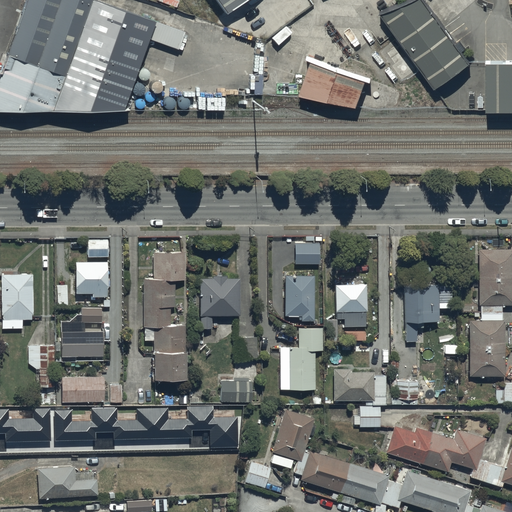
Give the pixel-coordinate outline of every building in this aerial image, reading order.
[(154,25),(84,0),(38,0),(16,61),(70,81),(59,114),(124,113),(154,25)] [(244,0),(219,0),(227,12),(244,0)] [(474,67),(425,1),(384,18),(439,93),(474,67)] [(311,59),(299,93),(356,105),(366,79),(311,59)] [(0,81),(0,115),(54,115),(66,83),(13,62),(1,82),(0,81)] [(490,115),(511,114),(511,67),(489,68),(490,115)] [(319,242),(294,242),(294,263),(319,263),(319,242)] [(511,248),(478,249),(477,304),(479,304),(479,312),(473,312),(473,319),(468,319),(468,375),(504,375),(504,319),(500,319),(500,304),(511,304),(511,248)] [(184,251),(152,251),(152,278),(142,278),(142,326),(143,326),(143,340),(152,340),(152,378),(185,378),(185,324),(169,324),(169,305),(174,305),(174,279),(184,279),(184,251)] [(105,261),(74,261),(74,268),(74,287),(75,287),(75,293),(90,292),(90,296),(91,296),(106,296),(106,268),(105,268),(105,261)] [(32,313),(31,273),(17,273),(17,271),(12,271),(12,273),(0,273),(0,297),(0,327),(22,327),(22,318),(30,318),(30,313),(32,313)] [(203,277),(198,277),(198,314),(199,314),(199,328),(203,328),(203,331),(201,331),(201,335),(203,335),(203,338),(214,338),(214,327),(219,327),(219,314),(238,314),(238,277),(225,277),(225,273),(211,273),(211,276),(210,276),(209,276),(209,275),(208,275),(207,275),(206,275),(206,276),(205,276),(204,276),(204,277),(203,277)] [(313,275),(284,275),(283,315),(298,315),(298,319),(300,319),(300,320),(313,320),(313,275)] [(426,282),(402,282),(402,321),(405,321),(405,340),(415,340),(415,327),(422,326),(422,321),(438,321),(438,308),(446,308),(446,285),(438,285),(438,283),(426,283),(426,282)] [(365,283),(334,284),(334,310),(336,310),(336,318),(343,318),(343,326),(365,325),(365,283)] [(67,284),(56,284),(56,306),(67,306),(67,284)] [(100,307),(80,307),(80,321),(86,321),(86,328),(96,328),(96,321),(100,321),(100,307)] [(298,346),(279,346),(279,388),(314,388),(314,350),(322,350),(321,327),(298,327),(298,346)] [(102,330),(59,330),(59,355),(61,355),(61,361),(75,361),(75,355),(102,355),(102,330)] [(364,331),(344,331),(344,339),(364,339),(364,331)] [(257,337),(235,337),(235,357),(257,357),(257,337)] [(366,342),(353,342),(353,351),(366,351),(366,342)] [(53,405),(53,344),(27,345),(28,362),(36,368),(36,405),(53,405)] [(349,368),(332,368),(332,399),(358,399),(358,402),(364,402),(364,405),(358,405),(358,415),(353,415),(353,423),(359,423),(359,426),(379,426),(379,403),(385,404),(385,375),(373,375),(373,371),(349,371),(349,368)] [(103,375),(60,376),(60,401),(103,401),(103,375)] [(250,380),(220,380),(220,401),(250,400),(250,380)] [(417,380),(396,380),(395,396),(391,395),(391,404),(416,404),(417,380)] [(511,381),(503,382),(503,389),(495,389),(495,402),(511,401),(511,381)] [(121,401),(121,384),(109,384),(109,401),(121,401)] [(313,417),(284,408),(271,450),(274,451),(271,459),(285,464),(288,456),(296,459),(292,471),(300,474),(299,478),(302,479),(301,482),(304,483),(305,480),(378,503),(379,501),(397,507),(399,500),(438,511),(508,511),(481,504),(480,508),(465,503),(469,490),(419,474),(420,470),(412,468),(411,471),(406,469),(401,483),(387,479),(388,475),(327,456),(328,452),(316,448),(315,451),(304,448),(313,417)] [(152,410),(120,410),(120,432),(152,432),(152,410)] [(92,411),(72,411),(72,426),(92,426),(92,411)] [(42,421),(0,420),(0,449),(42,449),(42,439),(51,439),(51,429),(42,429),(42,421)] [(511,483),(511,438),(504,466),(479,459),(485,437),(454,428),(452,437),(414,426),(413,431),(393,425),(385,451),(411,459),(410,464),(417,466),(418,462),(447,471),(450,461),(472,468),(469,477),(480,480),(479,486),(484,487),(485,482),(501,486),(503,481),(511,483)] [(263,487),(269,467),(250,461),(244,482),(263,487)] [(72,465),(36,467),(37,497),(96,494),(95,478),(74,478),(72,465)] [(150,498),(125,499),(126,511),(150,510),(150,498)]
